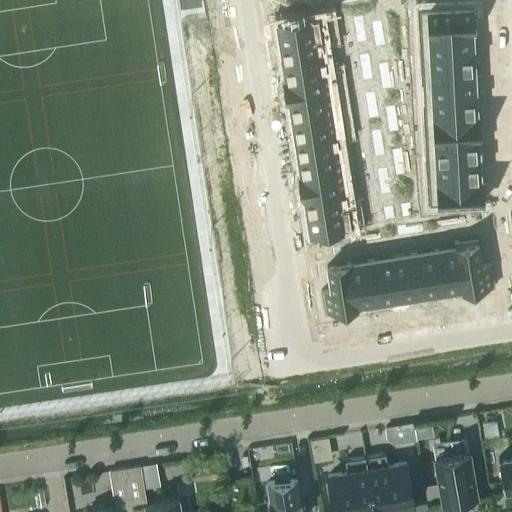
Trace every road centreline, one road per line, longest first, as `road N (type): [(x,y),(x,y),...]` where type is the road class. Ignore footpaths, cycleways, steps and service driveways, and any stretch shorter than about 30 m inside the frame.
road 1 (residential): [(248,0),(303,350),(511,316)]
road 2 (residential): [(0,466),(511,385)]
